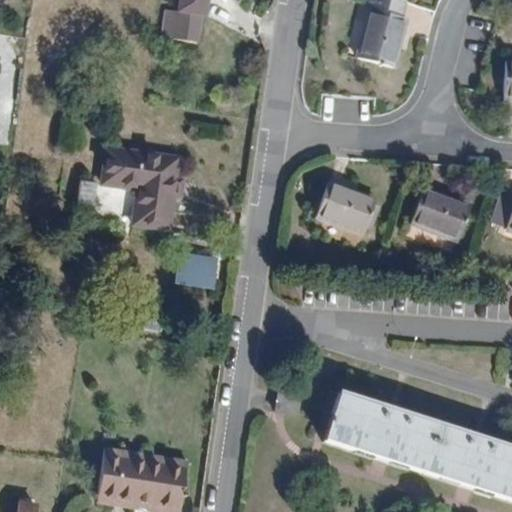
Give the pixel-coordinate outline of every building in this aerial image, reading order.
[(178,0),(177,11),(163,9),(159,38),(198,44),(202,15),(207,16),(209,0),(178,0)] [(407,0),(371,0),(368,13),(357,59),(395,68),(407,22),(403,21),(407,0)] [(180,154),(105,144),(99,185),(135,190),(130,226),(169,231),(180,154)] [(379,201),(330,182),(315,221),(364,240),(379,201)] [(470,206),(424,189),(411,225),(457,242),(470,206)] [(216,242),(177,238),(172,288),(211,291),(216,242)] [(302,395),(278,392),(275,412),(299,416),(302,395)] [(465,489),(511,503),(511,447),(484,439),(452,429),(396,412),(337,393),(329,418),(321,443),(381,462),(465,489)] [(149,511),(180,511),(188,461),(104,447),(95,503),(149,511)] [(38,511),(39,504),(18,502),(16,511),(38,511)]
